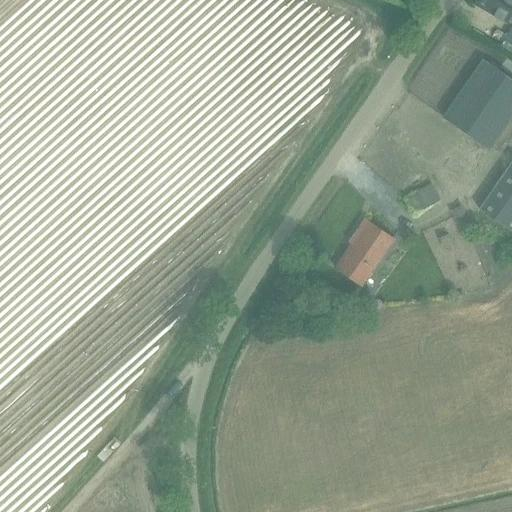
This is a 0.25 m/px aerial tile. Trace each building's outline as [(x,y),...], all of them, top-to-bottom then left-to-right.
[(511,0),(476,0),(475,4),(507,22),(511,24),(511,0)] [(443,118),(488,149),(511,115),(511,80),(483,60),(443,118)] [(431,67),(406,100),(428,117),(453,85),(431,67)] [(388,201),(432,155),(400,126),(357,172),(388,201)] [(511,163),(479,210),(511,232),(511,163)] [(432,184),(406,199),(415,215),(441,200),(432,184)] [(336,269),(361,286),(394,240),(365,220),(349,244),(352,246),(336,269)]
